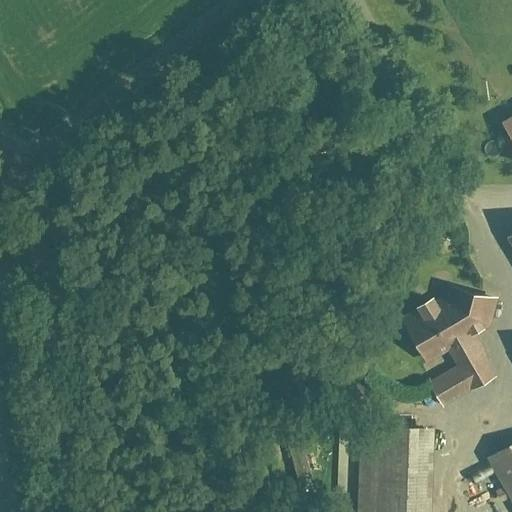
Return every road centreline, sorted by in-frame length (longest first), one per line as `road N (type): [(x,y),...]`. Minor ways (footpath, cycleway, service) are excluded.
road 1 (unclassified): [(21,170),(66,511)]
road 2 (unclassified): [(244,0),(21,170)]
